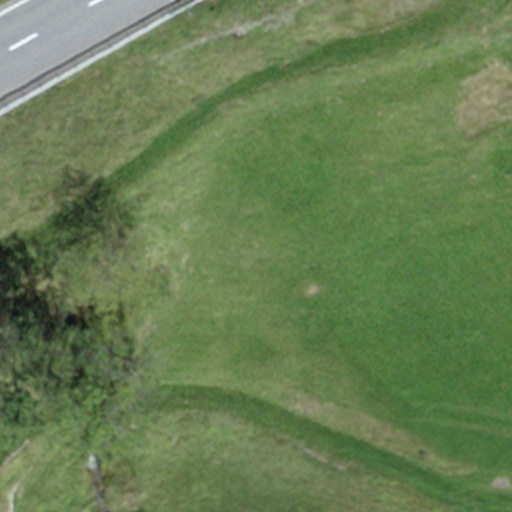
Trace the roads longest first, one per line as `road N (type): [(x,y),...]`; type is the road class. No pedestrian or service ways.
road 1 (track): [(511,508),(227,397),(85,389),(42,402),(0,443)]
road 2 (track): [(0,249),(104,187),(213,97),(280,65),(427,23),(468,0)]
